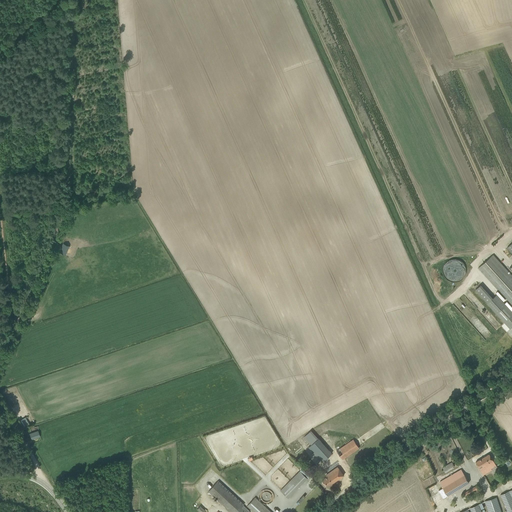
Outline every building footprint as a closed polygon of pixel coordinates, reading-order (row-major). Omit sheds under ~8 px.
[(66,255),(69,246),(63,243),(59,252),(66,255)] [(478,268),(511,305),(511,275),(493,255),(478,268)] [(465,277),(463,259),(448,261),(449,269),(450,279),(465,277)] [(475,290),(487,303),(493,298),(480,285),(475,290)] [(493,298),(487,303),(510,329),(511,327),(511,311),(511,312),(496,295),(493,298)] [(28,415),(21,419),(25,426),(32,422),(28,415)] [(38,431),(29,434),(31,440),(40,436),(38,431)] [(309,447),(322,462),(332,453),(319,439),(309,447)] [(336,451),(339,455),(342,459),(359,448),(353,439),(336,451)] [(477,467),(478,466),(482,472),(495,464),(489,454),(476,462),(477,463),(476,464),(476,465),(477,466),(477,467)] [(442,467),(445,473),(453,469),(450,463),(442,467)] [(322,480),(324,483),(327,487),(344,475),(338,467),(326,475),(327,477),(322,480)] [(443,488),(438,490),(441,495),(443,498),(469,483),(461,470),(440,482),(443,488)] [(280,491),(288,498),(307,478),(300,471),(280,491)] [(209,491),(230,511),(249,511),(250,511),(243,505),(244,505),(218,481),(209,491)] [(464,493),(465,496),(475,489),(478,494),(482,491),(477,485),(464,493)] [(197,496),(197,494),(197,493),(196,492),(195,491),(194,490),(193,489),(192,489),(191,489),(189,489),(188,489),(186,490),(185,491),(185,492),(184,493),(183,494),(183,495),(183,497),(184,498),(184,499),(185,500),(186,501),(187,502),(188,502),(190,503),(191,503),(193,502),(195,501),(196,500),(196,499),(197,497),(197,496)] [(511,511),(511,499),(508,491),(500,495),(508,511),(511,511)] [(247,506),(253,511),(270,511),(255,497),(247,506)] [(485,501),(488,511),(501,511),(496,497),(485,501)]
